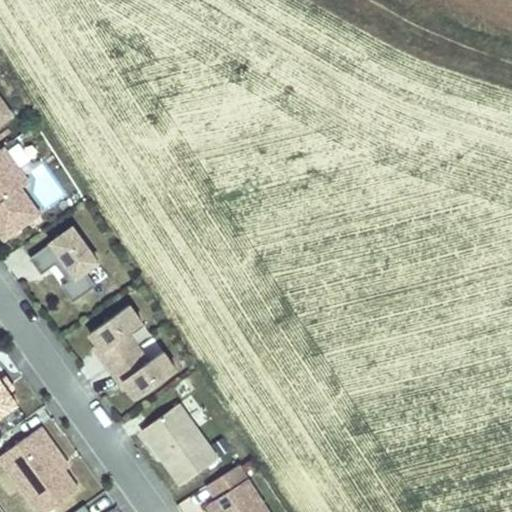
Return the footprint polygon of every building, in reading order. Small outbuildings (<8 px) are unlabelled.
[(0,137),(22,122),(0,92),(0,137)] [(50,223),(31,197),(39,191),(14,156),(0,166),(0,209),(4,216),(0,218),(0,227),(15,248),(50,223)] [(98,280),(110,272),(85,237),(42,269),(54,284),(68,274),(81,292),(75,296),(86,312),(109,295),(98,280)] [(121,286),(110,272),(98,280),(109,295),(121,286)] [(162,376),(141,347),(156,337),(143,318),(103,346),(116,364),(112,367),(134,397),(138,394),(150,411),(189,383),(176,365),(162,376)] [(18,404),(11,394),(0,379),(0,436),(27,417),(18,404)] [(23,401),(16,390),(11,394),(18,404),(23,401)] [(221,457),(182,403),(146,429),(184,483),(221,457)] [(77,486),(58,460),(63,456),(53,442),(11,472),(40,511),(81,511),(91,505),(77,486)] [(82,482),(63,456),(58,460),(77,486),(82,482)] [(273,511),(242,465),(211,485),(220,499),(212,504),(216,511),(273,511)]
